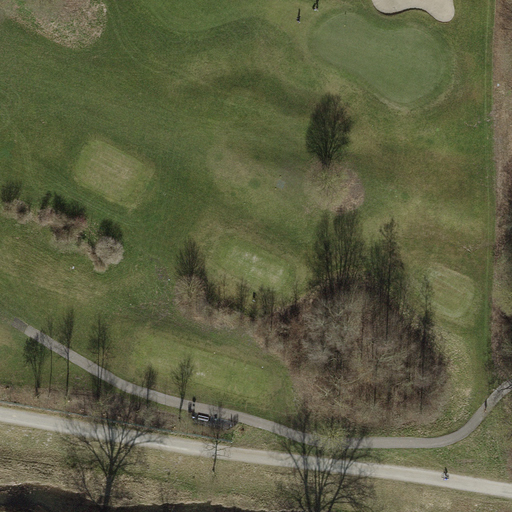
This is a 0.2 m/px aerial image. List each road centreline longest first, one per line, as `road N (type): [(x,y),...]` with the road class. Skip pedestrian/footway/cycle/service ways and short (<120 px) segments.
road 1 (track): [(511,385),(464,433),(438,442),(332,443),(144,393),(30,331)]
road 2 (track): [(511,491),(0,414)]
